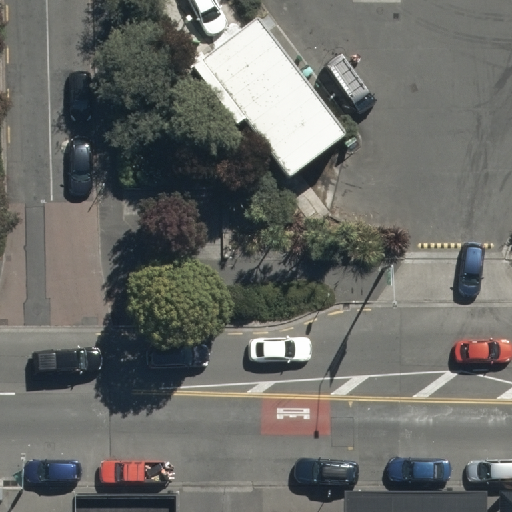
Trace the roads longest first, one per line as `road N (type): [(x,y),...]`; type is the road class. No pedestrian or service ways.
road 1 (tertiary): [(55,397),(511,399)]
road 2 (residential): [(46,0),(55,397)]
